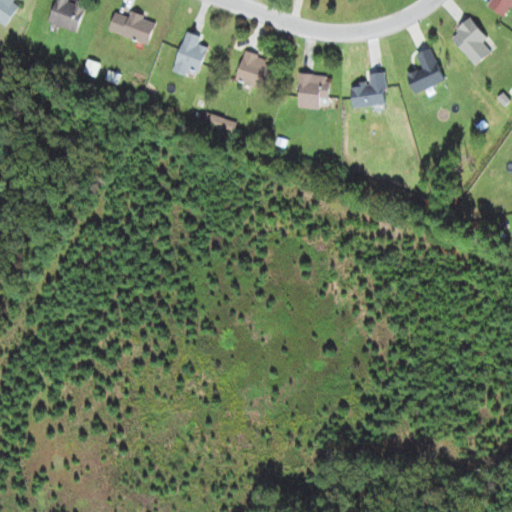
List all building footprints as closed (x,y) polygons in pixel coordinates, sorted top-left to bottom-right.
[(0,0),(0,24),(3,27),(21,3),(17,0),(0,0)] [(76,33),(86,4),(75,0),(55,0),(47,23),(76,33)] [(503,18),(511,5),(511,0),(488,0),(485,5),(503,18)] [(107,32),(147,45),(155,21),(130,13),(128,17),(114,13),(107,32)] [(475,66),(491,52),(484,44),(489,40),(468,19),(448,38),(475,66)] [(200,37),(185,32),(172,71),(196,79),(206,48),(197,45),(200,37)] [(413,94),(443,82),(430,49),(415,54),(421,69),(406,75),(413,94)] [(234,80),(263,91),(273,62),(244,52),(234,80)] [(368,84),(350,86),(353,109),(387,104),(382,73),(367,75),(368,84)] [(327,100),(328,76),(299,74),(297,109),(319,110),(319,100),(327,100)]
